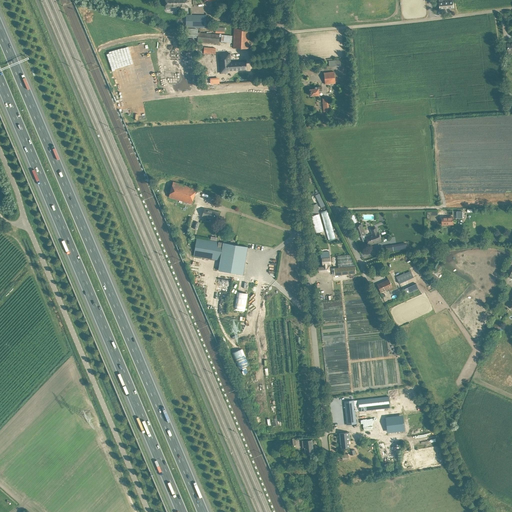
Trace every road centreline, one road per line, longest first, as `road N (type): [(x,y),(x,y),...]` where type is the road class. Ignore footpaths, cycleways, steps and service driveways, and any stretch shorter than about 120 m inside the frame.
road 1 (motorway): [(202,511),(0,30)]
road 2 (motorway): [(0,81),(181,511)]
road 3 (unclassified): [(331,511),(294,138)]
road 4 (unclassified): [(147,511),(25,223)]
road 5 (unclassified): [(282,33),(511,10)]
road 6 (track): [(387,321),(478,511)]
road 7 (unclassified): [(387,321),(304,143),(294,138)]
